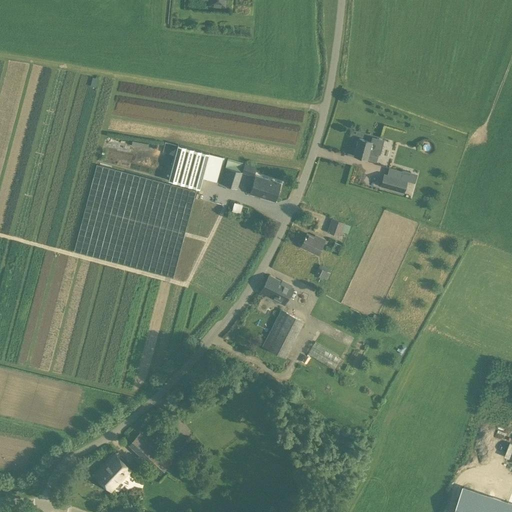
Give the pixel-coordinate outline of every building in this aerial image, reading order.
[(367,158),(375,160),(381,139),(373,137),(372,141),(358,137),(353,155),(367,159),(367,158)] [(177,145),(168,180),(199,188),(204,170),(209,153),(177,145)] [(107,150),(104,160),(147,171),(149,162),(107,150)] [(257,166),(244,162),(241,171),(242,171),(241,173),(254,177),(257,166)] [(173,278),(195,190),(96,164),(73,252),(173,278)] [(218,182),(237,188),(241,173),(242,171),(241,171),(223,166),(218,182)] [(405,178),(382,172),(379,184),(402,190),(405,178)] [(254,177),(249,193),(275,200),(280,182),(255,175),(254,177)] [(232,202),(231,210),(239,211),(240,203),(232,202)] [(327,232),(340,237),(342,231),(348,233),(351,225),(344,223),(345,223),(332,218),(327,232)] [(318,254),(324,240),(319,237),(318,239),(307,234),(305,236),(304,237),(305,238),(301,246),(318,254)] [(334,242),(331,249),(338,253),(341,245),(334,242)] [(320,278),(322,279),(323,278),(327,279),(331,270),(319,264),(315,274),(320,276),(320,278)] [(283,305),(293,287),(269,274),(258,294),(263,297),(264,295),(283,305)] [(286,358),(304,321),(281,309),(262,346),(286,358)] [(308,353),(334,369),(341,358),(314,342),(308,353)] [(160,474),(173,460),(167,455),(166,456),(157,447),(158,446),(140,430),(128,444),(145,459),(160,474)] [(110,491),(131,470),(114,454),(94,476),(110,491)] [(511,511),(511,503),(463,487),(455,511),(511,511)]
